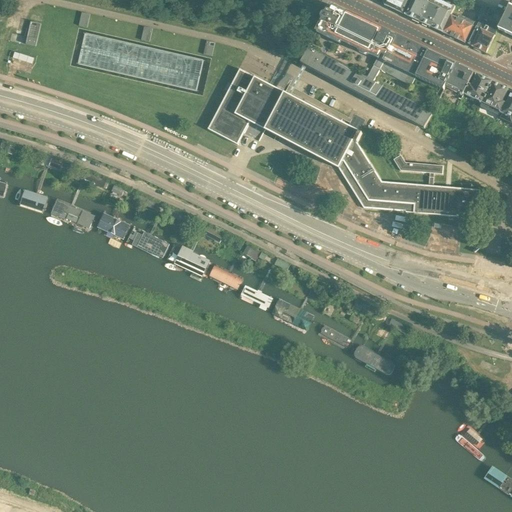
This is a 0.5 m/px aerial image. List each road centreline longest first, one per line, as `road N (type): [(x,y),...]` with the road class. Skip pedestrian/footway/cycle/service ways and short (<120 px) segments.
road 1 (residential): [(511,358),(422,327),(130,183),(0,135)]
road 2 (tertiary): [(511,78),(344,0)]
road 3 (primary): [(100,127),(182,171),(257,197)]
road 4 (primary): [(257,197),(100,127)]
road 5 (primary): [(374,254),(420,275),(454,304),(498,318)]
road 6 (primary): [(511,289),(374,254)]
road 7 (primary): [(374,254),(257,197)]
